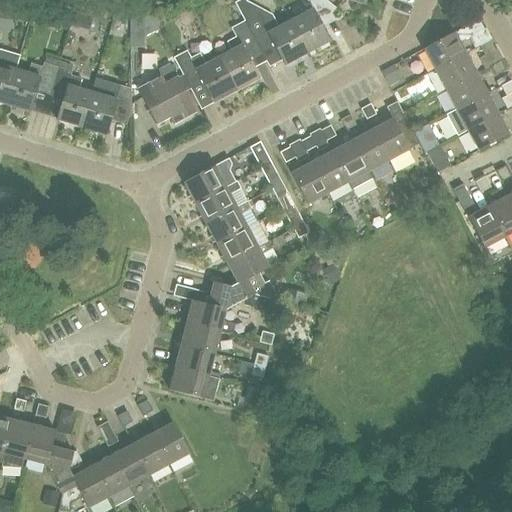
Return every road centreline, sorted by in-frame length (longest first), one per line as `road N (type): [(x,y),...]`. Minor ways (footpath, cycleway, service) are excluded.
road 1 (residential): [(0,300),(52,392),(87,400),(116,392),(126,383),(160,248),(142,180)]
road 2 (residential): [(142,180),(400,46),(416,30),(425,0)]
road 3 (residential): [(142,180),(0,143)]
